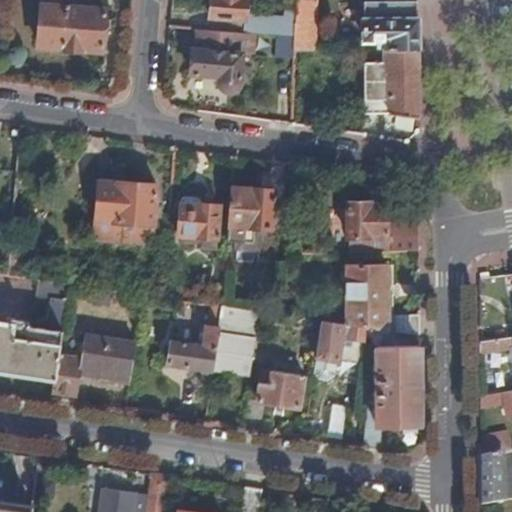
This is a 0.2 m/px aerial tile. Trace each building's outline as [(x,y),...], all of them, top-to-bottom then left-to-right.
[(102,50),(105,10),(66,7),(66,0),(41,0),(38,46),(63,47),(63,50),(85,52),(85,49),(102,50)] [(212,0),(210,29),(256,33),(295,36),(296,14),(283,13),(283,18),(245,15),(246,0),(212,0)] [(295,36),(295,51),(314,50),(315,0),(296,0),(296,14),(295,36)] [(385,51),(419,50),(418,2),(365,2),(366,41),(383,41),(383,51),(385,51)] [(222,76),(221,84),(222,85),(223,87),(225,90),(229,91),(230,91),(233,91),(236,90),(239,87),(240,86),(243,55),(254,56),(256,33),(210,29),(196,28),(194,50),(192,73),(222,76)] [(391,114),(419,118),(419,50),(385,51),(385,62),(365,62),(366,99),(390,99),(391,114)] [(117,183),(101,182),(98,220),(115,222),(114,242),(142,244),(143,230),(151,230),(152,225),(156,185),(118,182),(117,183)] [(274,191),(232,189),(229,227),(239,228),(238,250),(258,251),(260,229),(272,230),(274,191)] [(200,201),(198,198),(185,197),(181,201),(179,236),(217,239),(219,206),(201,205),(200,201)] [(420,250),(419,225),(393,225),(393,237),(387,237),(387,204),(371,205),(371,203),(348,203),(348,215),(349,238),(353,238),(352,253),(420,250)] [(115,222),(98,220),(96,241),(114,242),(115,222)] [(348,325),(372,329),(373,329),(389,331),(396,332),(396,316),(387,315),(387,267),(348,266),(348,325)] [(70,284),(38,280),(36,296),(51,299),(48,321),(50,321),(49,330),(28,326),(28,323),(14,321),(14,319),(7,318),(6,323),(0,322),(0,370),(54,380),(58,356),(70,284)] [(205,294),(204,304),(211,305),(223,306),(224,297),(205,294)] [(223,306),(211,305),(206,334),(200,333),(198,347),(172,343),(169,365),(213,371),(223,306)] [(223,306),(213,371),(248,376),(257,312),(223,306)] [(348,325),(322,321),(317,358),(337,361),(339,361),(343,337),(364,339),(364,334),(371,335),(372,329),(348,325)] [(368,392),(364,444),(380,447),(381,426),(421,425),(420,345),(387,347),(389,331),(373,329),(372,348),(377,348),(377,392),(368,392)] [(130,379),(136,343),(85,336),(81,359),(58,356),(54,380),(53,391),(75,394),(79,371),(130,379)] [(511,340),(479,345),(479,356),(511,349),(511,340)] [(317,358),(314,374),(320,380),(328,382),(335,376),(337,361),(317,358)] [(249,400),(246,427),(260,429),(264,403),(299,407),(304,375),(263,369),(259,401),(249,400)] [(511,392),(480,398),(480,410),(504,406),(507,418),(511,417),(511,392)] [(332,409),(328,439),(342,441),(346,411),(332,409)] [(481,456),(481,459),(511,452),(511,448),(510,435),(482,439),(480,440),(485,456),(481,456)] [(481,482),(481,506),(511,499),(511,452),(481,459),(481,482)] [(163,511),(169,476),(152,474),(148,495),(146,511),(163,511)] [(258,511),(262,490),(245,487),(241,511),(258,511)] [(146,511),(148,495),(103,489),(99,511),(146,511)] [(0,501),(0,511),(31,511),(16,509),(16,504),(0,501)]
